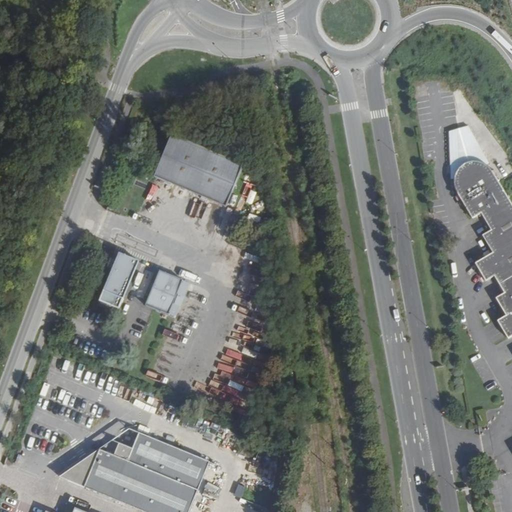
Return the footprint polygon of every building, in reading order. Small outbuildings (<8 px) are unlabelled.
[(241,166),(171,138),(155,177),(224,206),(241,166)] [(511,199),(495,170),(492,167),(489,165),(485,163),(481,162),(477,162),(473,161),(469,162),(465,165),(462,168),(458,172),(457,176),(456,181),(457,189),(474,218),(481,214),(492,232),(484,238),(494,253),(478,263),(488,280),(496,275),(506,293),(497,297),(509,316),(500,321),(509,336),(511,333),(511,199)] [(228,261),(241,266),(246,255),(233,249),(228,261)] [(136,269),(118,261),(115,269),(110,267),(106,275),(111,277),(98,308),(117,315),(136,269)] [(181,287),(159,278),(145,311),(166,319),(181,287)] [(228,289),(226,294),(239,299),(240,293),(228,289)] [(238,333),(236,339),(250,343),(252,337),(238,333)] [(245,354),(242,360),(255,365),(257,359),(245,354)] [(149,384),(155,387),(161,372),(155,369),(149,384)] [(234,372),(231,379),(224,376),(215,372),(206,388),(219,395),(223,388),(236,394),(245,378),(234,372)] [(170,391),(175,377),(169,374),(163,388),(170,391)] [(181,487),(193,460),(127,433),(120,449),(109,445),(57,481),(133,511),(188,511),(196,493),(181,487)] [(127,433),(109,445),(120,449),(127,433)] [(196,493),(207,466),(193,460),(181,487),(196,493)] [(208,491),(210,484),(201,481),(199,488),(208,491)] [(241,499),(244,488),(237,485),(233,497),(241,499)]
